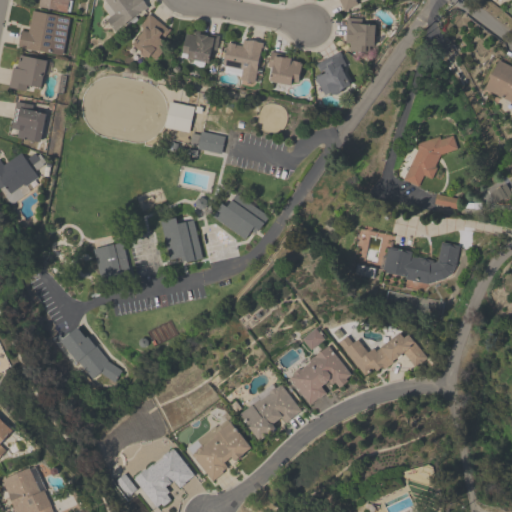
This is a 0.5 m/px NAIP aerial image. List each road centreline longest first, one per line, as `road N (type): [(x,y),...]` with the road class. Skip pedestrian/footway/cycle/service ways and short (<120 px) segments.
road 1 (residential): [(511,243),(484,275),(458,334),(451,382),(471,511)]
road 2 (residential): [(451,382),(333,411),(212,511)]
road 3 (residential): [(195,0),(312,27)]
